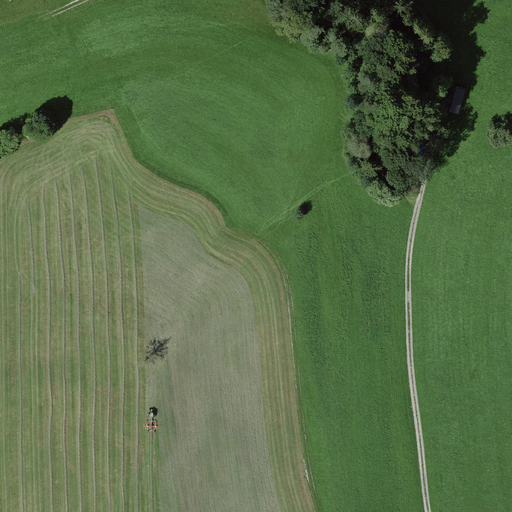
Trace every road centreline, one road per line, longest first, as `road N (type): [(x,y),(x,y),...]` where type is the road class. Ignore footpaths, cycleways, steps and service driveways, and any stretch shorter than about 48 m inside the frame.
road 1 (track): [(428,511),(410,352),(411,242),(446,50),(416,0)]
road 2 (track): [(317,511),(286,276),(261,238)]
